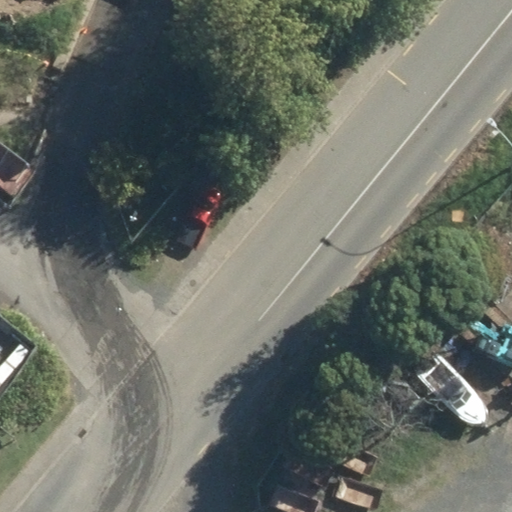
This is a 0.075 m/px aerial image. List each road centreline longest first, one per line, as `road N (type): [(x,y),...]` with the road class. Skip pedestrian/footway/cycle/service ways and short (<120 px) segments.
road 1 (unclassified): [(511,10),(92,511)]
road 2 (track): [(31,272),(131,0)]
